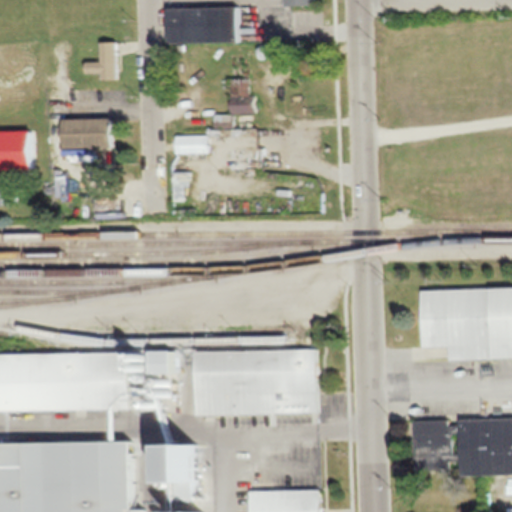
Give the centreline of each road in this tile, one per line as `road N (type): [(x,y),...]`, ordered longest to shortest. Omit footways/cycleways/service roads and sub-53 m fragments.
road 1 (residential): [(354,0),(373,511)]
road 2 (residential): [(145,0),(152,210)]
